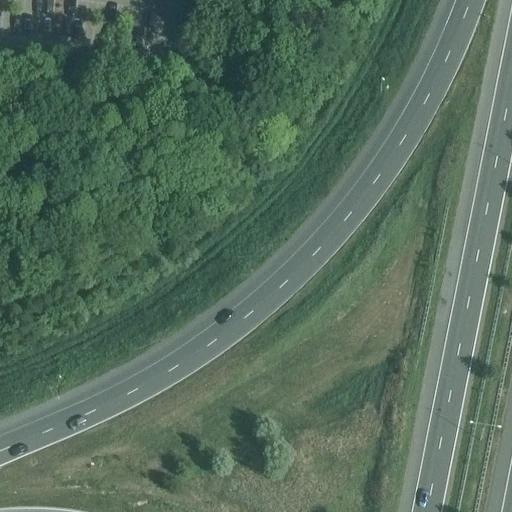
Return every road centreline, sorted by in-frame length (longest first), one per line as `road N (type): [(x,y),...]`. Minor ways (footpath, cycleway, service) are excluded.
road 1 (motorway): [(472,0),(432,98),(397,157),(317,254),(171,372),(0,454)]
road 2 (motorway): [(511,82),(426,511)]
